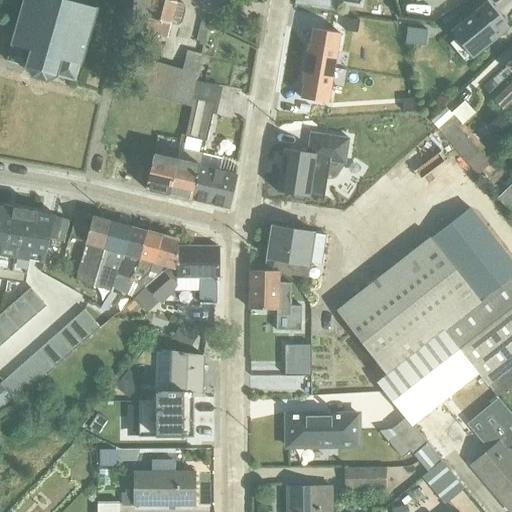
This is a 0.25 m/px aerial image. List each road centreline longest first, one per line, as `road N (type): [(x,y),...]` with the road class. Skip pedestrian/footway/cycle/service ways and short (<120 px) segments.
road 1 (residential): [(241,511),(244,232)]
road 2 (residential): [(244,232),(0,175)]
road 3 (residential): [(244,232),(284,0)]
